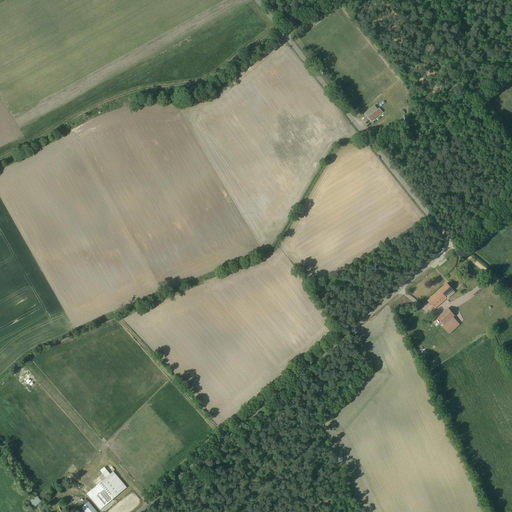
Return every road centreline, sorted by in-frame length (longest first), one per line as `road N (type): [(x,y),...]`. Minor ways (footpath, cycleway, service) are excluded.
road 1 (unclassified): [(257,0),(446,243),(139,511)]
road 2 (track): [(225,438),(115,314)]
road 3 (track): [(511,291),(446,243),(505,199)]
